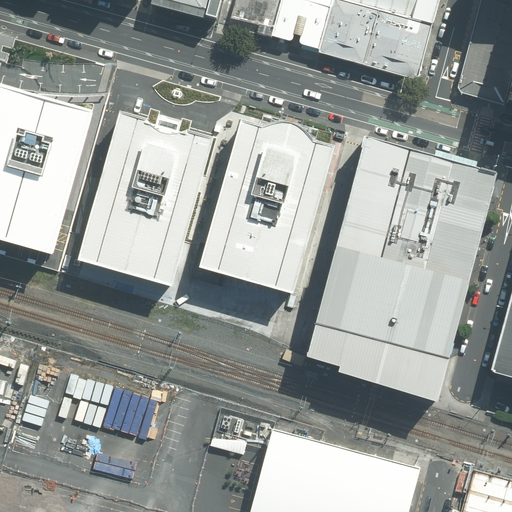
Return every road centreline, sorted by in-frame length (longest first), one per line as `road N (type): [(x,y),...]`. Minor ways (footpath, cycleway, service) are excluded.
road 1 (secondary): [(430,119),(2,0)]
road 2 (residential): [(464,399),(504,247)]
road 3 (residential): [(461,0),(430,119)]
